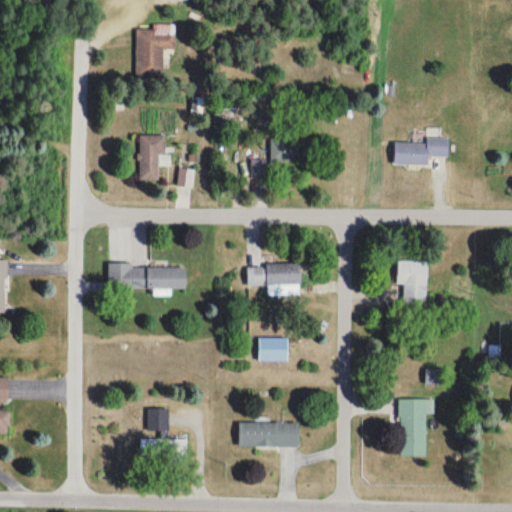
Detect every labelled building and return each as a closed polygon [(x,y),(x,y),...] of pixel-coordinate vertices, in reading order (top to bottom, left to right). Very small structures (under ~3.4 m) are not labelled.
[(175,50),(174,27),(136,27),(136,78),(164,78),(164,50),(175,50)] [(139,182),(162,182),(162,136),(139,136),(139,182)] [(429,166),(429,157),(447,157),(448,139),(426,139),(426,144),(395,143),(394,165),(429,166)] [(270,163),(297,163),(297,140),(270,140),(270,163)] [(192,187),(192,170),(179,170),(179,187),(192,187)] [(427,261),(397,261),(397,285),(403,286),(403,306),(426,306),(427,261)] [(186,289),(186,269),(146,269),(132,269),(132,264),(108,264),(109,291),(186,289)] [(267,264),(267,294),(300,294),(300,264),(267,264)] [(256,284),(261,284),(261,269),(252,269),(252,276),(256,276),(256,284)] [(288,339),(259,339),(259,363),(288,363),(288,339)] [(443,386),(443,370),(424,370),(424,386),(443,386)] [(9,378),(0,378),(0,435),(9,436),(9,412),(2,412),(2,403),(9,403),(9,378)] [(398,457),(426,457),(426,400),(398,400),(398,457)] [(187,458),(187,439),(168,439),(169,410),(148,410),(148,435),(152,435),(152,457),(187,458)] [(238,448),(299,448),(299,424),(238,424),(238,448)]
